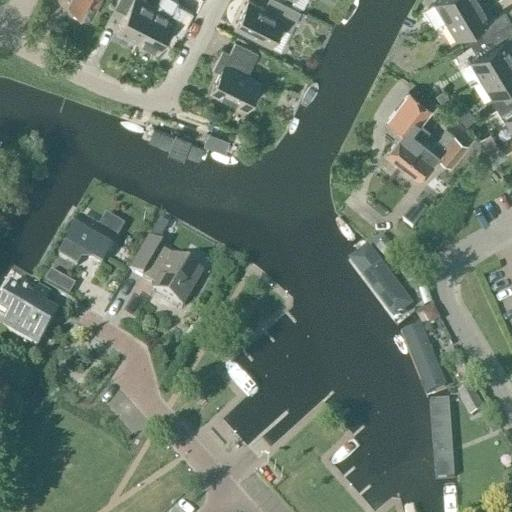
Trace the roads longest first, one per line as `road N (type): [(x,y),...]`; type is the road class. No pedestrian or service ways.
road 1 (residential): [(0,40),(122,97),(151,100),(174,84),(216,0)]
road 2 (unclassified): [(231,499),(148,404),(133,351),(84,321)]
road 3 (residential): [(439,273),(441,294),(511,412)]
